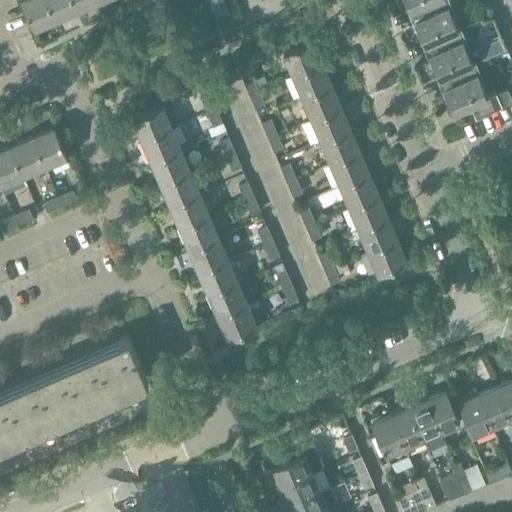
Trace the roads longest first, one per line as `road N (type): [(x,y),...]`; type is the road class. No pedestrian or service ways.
road 1 (residential): [(427,183),(348,0)]
road 2 (residential): [(109,203),(62,79),(16,88)]
road 3 (residential): [(331,382),(485,315)]
road 4 (residential): [(214,433),(148,284)]
road 5 (residential): [(0,348),(148,284)]
road 6 (residential): [(485,315),(427,183)]
road 7 (residential): [(394,511),(331,382)]
road 8 (residential): [(33,511),(161,456)]
road 9 (residential): [(214,433),(331,382)]
